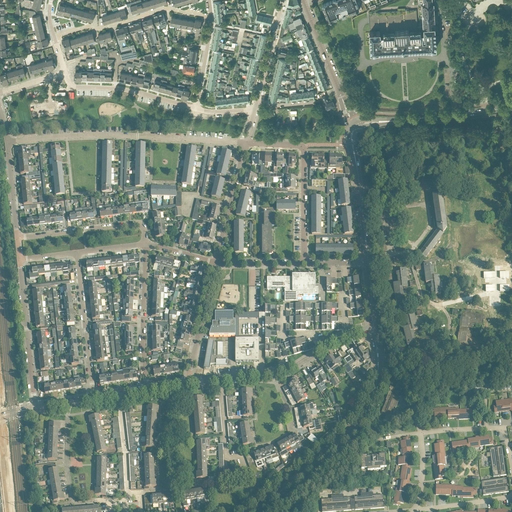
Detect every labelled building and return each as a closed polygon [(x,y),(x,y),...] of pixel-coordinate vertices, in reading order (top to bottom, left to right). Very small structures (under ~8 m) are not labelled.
[(66,4),(63,4),(64,1),(61,0),(58,9),(57,9),(56,13),(63,15),(64,13),(66,6),(66,4)] [(142,2),(140,0),(138,0),(135,1),(138,11),(144,10),(142,2)] [(144,10),(150,8),(147,0),(142,2),(144,10)] [(288,0),(287,6),(292,7),(293,8),(296,7),(297,9),(300,8),(297,0),(288,0)] [(331,0),(322,4),(328,20),(359,8),(357,3),(355,0),(331,0)] [(408,29),(395,30),(395,39),(392,39),(392,37),(387,38),(387,39),(380,40),(380,31),(379,31),(379,28),(370,29),(370,32),(369,32),(370,43),(370,44),(370,52),(378,52),(378,51),(398,50),(408,49),(428,48),(428,49),(436,48),(435,40),(434,26),(435,26),(435,25),(434,25),(433,8),(434,8),(434,7),(436,7),(435,3),(436,3),(435,0),(418,0),(419,4),(421,4),(422,25),(419,25),(420,36),(413,36),(413,38),(409,38),(408,29)] [(135,1),(126,4),(129,13),(132,12),(132,13),(138,11),(135,1)] [(126,4),(118,7),(119,11),(121,18),(127,16),(126,13),(129,13),(126,4)] [(287,6),(284,16),(290,18),(292,18),(290,17),(292,11),(295,12),(296,15),(301,13),(300,10),(296,11),(295,9),(294,10),(291,9),(292,7),(287,6)] [(119,11),(113,13),(115,20),(121,18),(119,11)] [(162,12),(157,14),(159,20),(160,20),(161,23),(162,28),(166,26),(165,22),(166,22),(162,12)] [(113,13),(107,14),(110,22),(115,20),(113,13)] [(104,24),(110,22),(107,14),(102,16),(104,24)] [(157,14),(153,15),(154,20),(156,25),(157,29),(162,28),(161,23),(160,20),(159,20),(157,14)] [(257,15),(256,20),(254,26),(253,30),(256,30),(257,26),(258,22),(260,22),(262,16),(257,15)] [(292,18),(290,18),(284,16),(282,26),(287,27),(289,26),(288,25),(289,20),(291,19),(292,18)] [(302,21),(300,16),(293,19),(294,22),(288,25),(289,26),(289,27),(302,21)] [(154,44),(155,44),(154,43),(157,42),(155,35),(156,35),(154,29),(155,29),(152,18),(147,20),(154,44)] [(145,31),(148,30),(148,32),(147,32),(151,42),(152,45),(154,44),(147,20),(142,21),(145,31)] [(302,21),(289,27),(290,30),(296,27),(297,29),(304,26),(302,21)] [(140,22),(135,23),(140,42),(141,43),(141,42),(144,41),(141,34),(144,33),(143,29),(140,22)] [(141,43),(140,42),(135,23),(129,25),(131,33),(134,32),(137,43),(138,44),(141,43)] [(0,26),(0,30),(0,31),(0,34),(10,33),(12,33),(12,29),(9,30),(9,29),(7,30),(7,28),(6,28),(4,28),(4,26),(0,26)] [(121,28),(124,35),(125,39),(130,37),(127,26),(121,28)] [(281,30),(277,46),(284,44),(293,40),(291,35),(290,34),(282,37),(284,29),(288,31),(289,33),(291,32),(290,30),(289,27),(289,26),(287,27),(282,26),(281,30)] [(297,39),(299,38),(300,37),(308,34),(304,26),(297,29),(294,31),(297,39)] [(121,28),(116,29),(119,40),(121,40),(125,39),(124,35),(121,28)] [(110,31),(104,33),(106,40),(112,38),(110,31)] [(213,32),(212,37),(220,39),(221,36),(233,38),(232,41),(236,42),(237,36),(231,35),(230,35),(227,34),(213,32)] [(94,40),(92,33),(86,34),(89,42),(94,40)] [(98,35),(100,40),(100,42),(104,41),(105,44),(107,43),(106,40),(104,33),(98,35)] [(89,42),(86,34),(81,36),(83,44),(89,42)] [(83,44),(81,36),(75,38),(77,45),(83,44)] [(299,40),(298,40),(300,46),(304,44),(311,42),(310,39),(309,38),(308,36),(303,38),(302,39),(299,40)] [(36,40),(30,41),(30,42),(31,45),(34,44),(35,47),(36,46),(44,45),(48,44),(47,39),(47,37),(45,38),(38,39),(36,40)] [(67,38),(63,40),(64,44),(67,53),(69,52),(73,51),(72,47),(69,40),(69,38),(67,38)] [(77,45),(75,38),(69,40),(72,47),(77,45)] [(265,48),(266,42),(253,39),(252,41),(255,42),(254,45),(257,46),(265,48)] [(277,53),(278,53),(277,54),(285,56),(286,53),(292,54),(293,50),(288,48),(287,46),(291,45),(290,42),(293,40),(284,44),(277,46),(278,47),(278,48),(279,48),(278,51),(277,51),(276,52),(277,53)] [(312,45),(311,42),(304,44),(305,48),(300,50),(300,52),(312,47),(311,45),(312,45)] [(131,45),(127,46),(128,48),(131,47),(132,51),(129,52),(131,58),(138,57),(138,56),(136,53),(134,47),(134,44),(131,45)] [(195,46),(193,45),(187,44),(186,50),(183,50),(182,53),(196,56),(198,50),(195,49),(195,46)] [(0,56),(2,56),(1,55),(10,54),(10,51),(7,51),(7,48),(6,48),(0,48),(0,56)] [(302,56),(304,55),(305,59),(316,54),(315,52),(314,51),(313,49),(301,54),(302,56)] [(262,58),(264,53),(251,50),(250,52),(255,53),(254,56),(262,58)] [(184,57),(183,61),(183,63),(187,64),(187,60),(195,62),(196,56),(182,53),(181,56),(184,57)] [(299,65),(299,67),(301,67),(305,65),(317,60),(316,58),(317,57),(316,54),(308,57),(310,61),(307,62),(305,63),(300,65),(299,65)] [(46,60),(48,68),(49,69),(56,67),(55,63),(53,63),(51,55),(48,56),(49,58),(46,59),(46,60)] [(19,57),(21,64),(16,66),(17,69),(20,77),(25,75),(22,65),(25,64),(23,58),(23,56),(19,57)] [(259,59),(254,58),(246,56),(245,58),(251,60),(250,63),(258,65),(259,59)] [(48,68),(46,60),(40,62),(43,69),(48,68)] [(37,71),(43,69),(40,62),(34,64),(37,71)] [(187,64),(183,63),(182,65),(180,64),(179,69),(182,69),(181,71),(182,71),(182,73),(185,74),(186,72),(193,73),(195,67),(186,65),(187,64)] [(276,68),(288,71),(289,69),(284,68),(285,65),(277,63),(276,66),(277,67),(276,68)] [(313,68),(308,70),(309,72),(310,71),(312,75),(315,73),(322,71),(320,65),(313,68)] [(229,75),(229,73),(217,71),(218,68),(210,67),(209,72),(222,74),(229,75)] [(242,72),(255,75),(256,70),(243,67),(243,69),(248,70),(247,73),(242,72)] [(14,78),(20,77),(17,69),(12,71),(14,78)] [(0,80),(2,84),(9,82),(8,80),(6,73),(5,71),(3,72),(2,70),(0,70),(0,75),(1,79),(0,80)] [(323,73),(322,71),(315,73),(316,77),(309,80),(311,81),(312,81),(323,76),(323,74),(323,73)] [(241,74),(247,76),(246,78),(254,80),(255,75),(242,72),(241,74)] [(274,72),(274,75),(274,76),(274,77),(288,81),(289,81),(290,79),(286,78),(282,77),(283,75),(274,72)] [(136,84),(142,85),(144,78),(144,76),(144,75),(139,73),(138,76),(136,84)] [(144,76),(144,78),(142,85),(148,87),(150,79),(150,77),(144,76)] [(208,77),(207,83),(226,86),(226,84),(224,83),(216,82),(216,79),(208,77)] [(158,90),(161,79),(160,82),(154,80),(152,88),(158,90)] [(161,79),(158,90),(164,91),(166,84),(167,81),(161,79)] [(321,90),(328,87),(327,85),(327,84),(326,81),(319,84),(321,90)] [(272,82),(272,84),(272,85),(272,87),(283,90),(284,89),(284,87),(280,86),(280,84),(272,82)] [(164,91),(170,93),(172,85),(166,84),(164,91)] [(176,95),(179,84),(178,84),(178,87),(172,85),(170,93),(176,95)] [(179,84),(176,95),(181,96),(181,98),(181,96),(182,96),(184,87),(185,86),(181,85),(179,84)] [(181,98),(187,100),(188,100),(189,95),(188,95),(190,87),(188,86),(187,88),(184,87),(182,96),(181,96),(181,98)] [(308,99),(311,99),(312,98),(314,98),(314,94),(316,94),(315,90),(307,91),(308,99)] [(213,93),(214,96),(215,96),(215,94),(218,93),(219,98),(215,99),(216,107),(222,106),(220,91),(214,91),(213,93)] [(285,97),(282,96),(278,95),(278,93),(270,91),(269,93),(270,94),(269,96),(281,99),(281,98),(285,99),(285,97)] [(324,92),(318,94),(319,97),(321,96),(327,109),(334,106),(332,99),(328,101),(325,95),(324,92)] [(103,143),(103,149),(112,149),(114,149),(115,149),(115,141),(103,141),(103,143)] [(21,146),(21,149),(18,149),(19,156),(29,155),(31,154),(31,151),(26,152),(26,149),(27,149),(27,146),(21,146)] [(230,159),(231,153),(223,151),(222,155),(221,157),(230,159)] [(249,157),(249,163),(252,163),(252,165),(259,165),(259,154),(252,153),(252,157),(249,157)] [(285,165),(286,158),(283,158),(283,155),(277,155),(277,167),(280,167),(280,165),(283,165),(285,165)] [(324,156),(318,156),(318,169),(327,169),(327,162),(324,162),(324,156)] [(221,157),(220,163),(228,165),(230,159),(221,157)] [(220,163),(218,169),(227,171),(228,165),(220,163)] [(216,175),(225,177),(227,171),(218,169),(216,175)] [(254,178),(257,179),(257,176),(246,174),(245,179),(254,182),(254,178)] [(287,174),(286,174),(285,174),(277,174),(273,174),(270,174),(270,178),(282,178),(282,183),(295,183),(295,177),(287,177),(287,174)] [(223,187),(224,180),(216,178),(214,185),(223,187)] [(256,182),(254,182),(245,179),(243,185),(255,188),(256,182)] [(129,181),(124,180),(124,191),(136,190),(136,187),(135,187),(126,188),(126,181),(129,181)] [(261,188),(260,193),(263,193),(270,192),(270,189),(270,183),(267,183),(267,188),(261,188)] [(270,189),(270,192),(276,192),(282,192),(288,192),(288,189),(295,189),(295,183),(282,183),(282,189),(276,189),(270,189)] [(221,193),(223,187),(214,185),(213,191),(221,193)] [(102,187),(102,193),(103,193),(107,193),(109,193),(109,195),(111,195),(113,194),(114,187),(111,187),(102,187)] [(220,199),(221,193),(213,191),(211,197),(220,199)] [(251,193),(242,191),(241,197),(249,199),(251,193)] [(450,226),(448,203),(444,204),(443,195),(432,196),(432,201),(437,200),(437,208),(434,209),(436,231),(448,230),(447,226),(450,226)] [(241,197),(239,203),(248,205),(249,199),(241,197)] [(202,200),(201,203),(201,205),(208,207),(208,208),(207,212),(219,215),(221,208),(214,206),(214,203),(202,200)] [(149,201),(141,202),(141,206),(142,213),(148,212),(148,208),(150,208),(149,201)] [(246,211),(248,205),(239,203),(238,209),(246,211)] [(105,206),(97,207),(98,215),(100,215),(100,218),(106,217),(105,206)] [(88,219),(90,219),(91,221),(95,220),(94,216),(97,215),(96,207),(87,208),(88,219)] [(272,226),(274,226),(274,208),(261,208),(261,212),(264,212),(264,226),(262,226),(262,255),(272,255),(272,226)] [(236,215),(245,217),(246,211),(238,209),(236,215)] [(197,220),(209,223),(210,220),(218,221),(219,215),(207,212),(206,216),(205,216),(199,215),(197,220)] [(207,232),(215,234),(216,227),(209,225),(209,223),(197,220),(196,224),(203,225),(203,224),(206,224),(205,227),(208,228),(207,232)] [(168,230),(162,231),(155,231),(156,238),(160,237),(160,240),(164,240),(163,234),(166,233),(165,231),(168,230)] [(203,235),(203,238),(206,239),(208,239),(213,240),(215,234),(207,232),(204,231),(203,235)] [(181,240),(179,245),(187,247),(188,246),(191,247),(192,242),(193,239),(190,239),(190,238),(186,237),(187,234),(183,233),(182,233),(181,240)] [(198,246),(201,247),(200,252),(206,253),(206,252),(209,252),(209,251),(210,252),(211,248),(210,248),(211,246),(199,243),(198,246)] [(130,256),(128,257),(129,264),(140,263),(140,256),(139,256),(134,257),(134,256),(130,256)] [(157,257),(155,264),(158,265),(156,271),(160,272),(160,269),(160,267),(163,258),(162,257),(162,258),(157,257)] [(163,258),(160,267),(160,269),(162,270),(163,266),(166,267),(168,260),(164,259),(164,258),(163,258)] [(166,267),(166,269),(169,270),(169,272),(171,272),(174,262),(172,261),(172,260),(170,259),(169,260),(168,260),(166,267)] [(87,266),(83,267),(83,270),(93,268),(92,261),(90,261),(90,260),(86,260),(86,262),(87,266)] [(180,262),(177,262),(174,262),(171,272),(172,272),(172,269),(178,271),(180,263),(180,262)] [(439,294),(438,275),(431,276),(430,263),(416,264),(416,270),(422,270),(423,282),(428,282),(430,295),(439,294)] [(39,278),(39,275),(38,268),(36,268),(35,267),(32,267),(32,269),(32,272),(29,272),(30,279),(39,278)] [(189,269),(188,269),(187,271),(190,272),(194,273),(193,275),(204,278),(205,273),(191,269),(189,269)] [(402,287),(415,286),(415,281),(408,281),(407,269),(398,269),(399,284),(394,284),(395,298),(402,297),(402,287)] [(507,269),(495,269),(495,289),(508,289),(507,269)] [(285,288),(285,289),(285,302),(298,302),(298,295),(318,295),(318,287),(315,287),(315,274),(292,274),(292,277),(290,277),(290,284),(285,284),(285,287),(285,288)] [(271,289),(271,288),(285,288),(285,287),(285,284),(290,284),(290,277),(267,277),(267,289),(271,289)] [(347,278),(347,283),(354,282),(355,290),(360,290),(358,277),(347,278)] [(135,285),(135,282),(134,282),(134,281),(132,281),(132,278),(126,278),(126,281),(126,284),(123,284),(122,287),(134,288),(134,285),(135,285)] [(327,279),(327,293),(332,293),(332,284),(338,284),(338,279),(327,279)] [(183,280),(183,281),(188,282),(186,287),(192,289),(193,288),(201,290),(202,285),(183,280)] [(185,291),(184,294),(199,297),(200,292),(195,291),(193,290),(188,289),(187,292),(185,291)] [(348,291),(349,296),(355,295),(356,303),(350,304),(361,303),(360,290),(355,290),(348,291)] [(184,294),(184,296),(188,297),(187,300),(190,300),(193,301),(198,302),(199,297),(184,294)] [(358,316),(363,316),(361,303),(350,304),(351,309),(357,308),(358,316)] [(289,304),(289,309),(296,309),(296,317),(289,317),(301,317),(301,304),(289,304)] [(312,309),(312,304),(301,304),(301,317),(312,317),(306,317),(306,309),(312,309)] [(315,317),(327,317),(327,304),(315,304),(315,309),(322,309),(322,317),(315,317)] [(338,309),(338,304),(327,304),(327,317),(338,317),(332,317),(332,309),(338,309)] [(265,313),(265,319),(277,319),(270,319),(270,311),(277,311),(277,308),(277,306),(265,306),(265,313)] [(465,311),(462,310),(459,331),(457,345),(465,346),(467,346),(467,342),(472,342),(472,344),(477,345),(478,339),(471,338),(473,325),(482,326),(483,315),(470,313),(470,310),(466,309),(465,311)] [(172,320),(172,315),(174,315),(176,316),(177,312),(170,310),(169,315),(169,320),(172,320)] [(161,321),(161,317),(160,317),(160,311),(153,311),(153,313),(151,313),(151,317),(155,317),(155,321),(161,321)] [(235,320),(233,320),(233,313),(215,313),(215,322),(212,322),(212,327),(211,327),(209,336),(235,336),(235,320)] [(235,336),(235,341),(235,362),(259,362),(259,357),(259,346),(259,339),(239,339),(239,319),(265,319),(265,313),(259,313),(240,313),(235,313),(235,320),(235,336)] [(402,327),(406,346),(415,344),(413,330),(417,330),(413,313),(405,315),(407,326),(402,327)] [(180,318),(179,322),(181,322),(184,323),(192,325),(194,319),(189,318),(185,317),(183,316),(182,319),(180,318)] [(296,330),(301,330),(301,317),(289,317),(289,322),(296,322),(296,330)] [(312,322),(312,317),(301,317),(301,330),(306,330),(306,322),(312,322)] [(315,317),(315,322),(322,322),(322,330),(327,330),(327,317),(315,317)] [(338,317),(327,317),(327,330),(332,330),(332,322),(338,322),(338,317)] [(277,332),(270,332),(270,324),(277,324),(277,319),(265,319),(265,332),(277,332)] [(47,320),(36,322),(36,328),(41,327),(41,329),(41,330),(48,329),(47,320)] [(101,325),(112,324),(112,321),(100,322),(96,323),(96,325),(93,326),(92,326),(92,330),(94,329),(94,332),(104,331),(104,330),(103,328),(101,329),(101,325)] [(125,334),(133,334),(133,332),(134,332),(134,328),(130,328),(130,323),(125,324),(125,331),(122,331),(122,334),(125,334)] [(192,325),(184,323),(182,329),(191,331),(192,325)] [(178,334),(181,335),(189,337),(191,331),(182,329),(181,335),(178,334)] [(40,331),(40,333),(37,334),(38,340),(49,339),(49,338),(46,339),(45,333),(45,330),(40,331)] [(277,332),(265,332),(265,345),(270,345),(270,337),(277,337),(277,332)] [(178,334),(178,337),(180,338),(179,341),(184,342),(188,343),(189,337),(181,335),(178,334)] [(306,337),(295,340),(299,353),(304,352),(301,344),(307,342),(306,337)] [(299,353),(295,340),(284,344),(286,349),(292,347),(294,355),(299,353)] [(209,341),(204,369),(205,369),(205,370),(210,370),(210,365),(216,365),(216,366),(215,366),(215,367),(230,367),(230,366),(227,366),(227,365),(227,361),(222,361),(222,357),(223,357),(223,358),(223,344),(222,344),(217,344),(214,344),(214,342),(210,342),(209,342),(209,341)] [(265,358),(270,358),(270,350),(277,350),(277,345),(270,345),(265,345),(265,346),(265,358)] [(363,352),(362,350),(363,349),(360,345),(357,347),(357,346),(353,349),(355,352),(353,353),(353,354),(350,356),(350,355),(344,359),(347,364),(348,364),(351,362),(353,361),(352,360),(363,352)] [(365,354),(363,352),(352,360),(353,361),(351,362),(352,365),(358,361),(360,360),(363,363),(366,361),(365,359),(368,357),(366,353),(365,354)] [(327,361),(325,362),(327,365),(329,364),(332,369),(333,370),(338,367),(337,365),(338,365),(337,364),(341,361),(340,359),(338,355),(333,358),(332,356),(326,359),(327,361)] [(171,365),(172,373),(179,372),(178,367),(181,367),(182,363),(174,361),(171,362),(171,365)] [(347,364),(343,367),(347,374),(353,371),(348,364),(347,364)] [(324,373),(320,367),(316,370),(324,382),(326,380),(325,378),(326,378),(325,374),(324,373)] [(325,384),(324,382),(316,370),(311,372),(316,379),(317,378),(321,384),(316,386),(320,393),(327,388),(325,384)] [(99,375),(95,376),(95,377),(96,381),(99,381),(100,385),(106,384),(104,373),(102,374),(102,376),(99,376),(99,375)] [(80,376),(73,377),(74,380),(75,388),(82,387),(81,384),(80,379),(80,377),(80,376)] [(299,386),(296,381),(298,381),(296,377),(289,381),(290,384),(282,388),(283,390),(289,387),(290,390),(299,386)] [(334,387),(339,384),(337,381),(335,377),(331,380),(332,383),(334,387)] [(286,394),(291,392),(293,394),(292,394),(293,395),(301,390),(299,386),(290,390),(285,393),(286,394)] [(245,387),(240,388),(240,391),(239,391),(239,393),(235,393),(235,396),(239,396),(242,396),(251,396),(253,396),(252,389),(245,390),(245,387)] [(395,388),(390,387),(389,390),(390,390),(389,392),(386,400),(381,413),(386,414),(383,420),(390,423),(399,400),(402,401),(404,398),(400,396),(400,397),(398,396),(399,392),(396,391),(394,390),(395,388)] [(301,390),(293,395),(292,394),(287,397),(288,399),(293,396),(295,399),(303,395),(301,390)] [(198,397),(191,398),(191,403),(192,404),(193,404),(202,403),(202,402),(202,401),(202,397),(203,397),(203,394),(198,395),(198,397)] [(303,395),(295,399),(290,402),(291,403),(296,401),(297,404),(306,399),(303,395)] [(348,404),(351,407),(356,401),(352,398),(348,404)] [(496,406),(493,406),(494,408),(494,413),(500,412),(503,412),(503,411),(511,409),(511,400),(511,399),(509,399),(500,401),(495,401),(496,406)] [(158,413),(159,407),(151,406),(151,404),(147,403),(146,406),(148,406),(148,412),(157,413),(158,413)] [(309,406),(294,409),(294,411),(300,410),(301,413),(300,413),(310,411),(314,410),(313,404),(309,404),(309,406)] [(470,419),(469,414),(472,414),(472,409),(458,410),(458,409),(447,409),(447,408),(431,409),(431,414),(434,413),(434,419),(448,418),(448,419),(459,419),(459,420),(470,419)] [(300,413),(295,414),(295,416),(301,415),(302,418),(301,418),(311,416),(317,415),(316,410),(314,410),(310,411),(300,413)] [(96,415),(88,417),(90,423),(91,423),(100,421),(99,415),(101,415),(100,412),(95,413),(96,415)] [(45,429),(45,432),(58,433),(58,430),(60,430),(60,423),(53,423),(53,421),(48,420),(48,423),(50,423),(50,427),(49,427),(49,429),(45,429)] [(312,421),(302,423),(297,424),(297,426),(303,425),(304,428),(309,427),(309,430),(315,429),(314,425),(313,425),(312,421)] [(295,434),(290,437),(297,449),(298,450),(300,449),(298,446),(301,445),(299,442),(297,439),(295,434)] [(455,442),(451,443),(452,447),(452,449),(453,452),(455,452),(469,450),(469,449),(480,448),(480,446),(482,446),(488,445),(493,445),(493,444),(492,440),(490,440),(489,436),(489,435),(478,437),(478,438),(476,438),(467,439),(468,440),(455,442)] [(94,438),(95,444),(104,442),(104,441),(108,440),(107,436),(106,436),(94,438)] [(286,439),(293,451),(293,452),(295,450),(297,449),(290,437),(286,439)] [(399,457),(398,457),(398,465),(400,465),(402,465),(400,481),(398,481),(397,491),(395,491),(393,505),(398,505),(398,503),(403,504),(405,493),(406,493),(408,483),(409,483),(412,469),(410,469),(410,468),(407,468),(407,465),(410,465),(410,457),(408,457),(408,454),(412,454),(410,437),(405,438),(405,441),(400,441),(403,457),(399,457)] [(246,448),(246,445),(254,444),(253,438),(251,438),(242,439),(243,445),(241,446),(242,448),(246,448)] [(197,442),(196,442),(197,447),(206,446),(206,439),(197,439),(197,442)] [(289,452),(293,451),(286,439),(281,442),(288,453),(289,452)] [(439,444),(437,444),(434,444),(435,455),(434,455),(435,466),(434,466),(435,480),(440,479),(440,477),(445,476),(444,465),(445,465),(444,454),(445,454),(443,441),(439,441),(439,444)] [(281,442),(277,444),(279,449),(281,452),(280,453),(279,453),(281,457),(288,453),(281,442)] [(268,448),(271,457),(272,460),(279,457),(276,450),(274,450),(273,446),(268,448)] [(495,448),(489,448),(490,456),(492,464),(491,464),(493,477),(499,476),(500,476),(506,475),(504,462),(503,462),(502,454),(503,454),(502,447),(496,447),(496,448),(495,448)] [(272,460),(271,457),(268,448),(263,450),(266,458),(267,461),(272,460)] [(265,464),(263,459),(266,458),(263,450),(258,451),(263,465),(265,464)] [(258,451),(253,453),(255,458),(256,460),(255,461),(256,465),(257,468),(263,466),(263,465),(258,451)] [(367,456),(360,456),(361,469),(367,469),(368,470),(380,470),(380,468),(386,467),(385,454),(379,455),(379,458),(367,458),(367,456)] [(209,478),(207,478),(207,472),(198,472),(196,472),(196,479),(204,478),(204,481),(209,481),(209,478)] [(260,480),(259,476),(261,476),(260,473),(258,474),(252,476),(255,482),(260,480)] [(146,487),(144,487),(144,490),(149,489),(149,487),(156,487),(156,480),(155,480),(155,478),(145,478),(145,483),(147,483),(147,487),(146,487)] [(507,485),(507,478),(488,481),(488,482),(481,483),(482,489),(483,489),(483,490),(482,490),(483,496),(508,492),(508,486),(507,486),(507,485)] [(476,493),(477,488),(463,488),(463,487),(452,487),(452,485),(441,485),(436,485),(436,490),(438,490),(438,495),(452,495),(452,496),(463,497),(463,498),(474,498),(474,493),(476,493)] [(95,489),(95,495),(102,495),(102,498),(107,498),(107,492),(106,492),(106,489),(109,489),(109,487),(106,487),(106,486),(96,486),(96,489),(95,489)] [(201,504),(203,503),(203,498),(208,497),(207,491),(206,491),(206,492),(204,493),(204,489),(199,489),(201,504)] [(61,490),(52,491),(53,498),(54,498),(55,501),(54,501),(52,501),(53,504),(57,503),(57,501),(64,500),(63,494),(63,493),(62,494),(61,490)] [(196,505),(196,506),(197,506),(194,490),(188,491),(190,501),(191,505),(193,505),(192,500),(195,500),(196,505)] [(354,497),(350,498),(351,503),(350,503),(350,505),(351,505),(351,511),(362,510),(362,509),(370,508),(370,509),(384,508),(384,502),(383,502),(383,501),(383,500),(383,495),(369,496),(361,497),(354,497)] [(322,507),(322,511),(331,511),(336,511),(344,510),(344,511),(351,511),(351,505),(350,505),(350,503),(351,503),(350,497),(343,498),(335,499),(321,500),(322,506),(322,507)]
